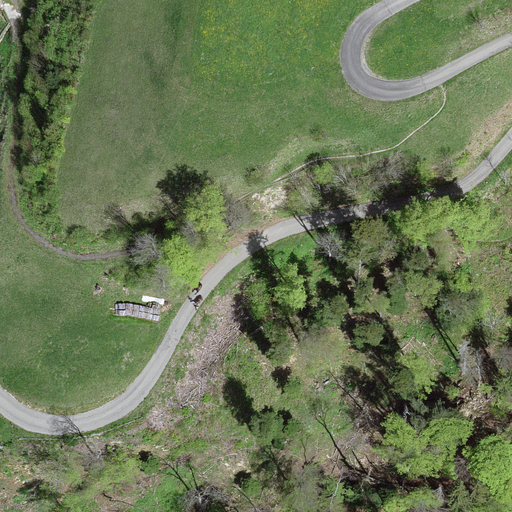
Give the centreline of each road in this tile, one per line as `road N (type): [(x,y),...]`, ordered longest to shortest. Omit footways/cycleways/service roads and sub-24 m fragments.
road 1 (track): [(0,404),(48,426),(119,410),(148,382),(202,286),(240,250),(293,226),(461,187),(511,139)]
road 2 (track): [(16,0),(13,204),(29,230),(62,252),(100,256),(141,246),(311,162),(362,151)]
road 3 (motorway): [(44,0),(324,511)]
road 4 (motorway): [(511,443),(269,0)]
road 5 (motorway): [(0,338),(95,511)]
road 6 (track): [(437,75),(385,89),(356,74),(352,51),(361,27),(400,0)]
